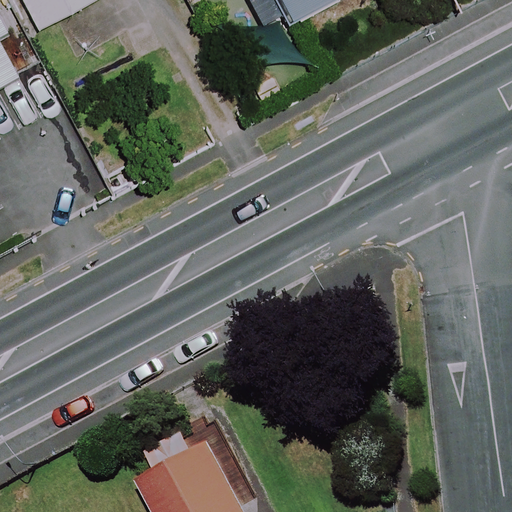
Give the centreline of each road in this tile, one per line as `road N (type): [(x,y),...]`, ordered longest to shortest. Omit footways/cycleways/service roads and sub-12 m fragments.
road 1 (primary): [(424,140),(0,367)]
road 2 (residential): [(493,511),(463,214),(424,140)]
